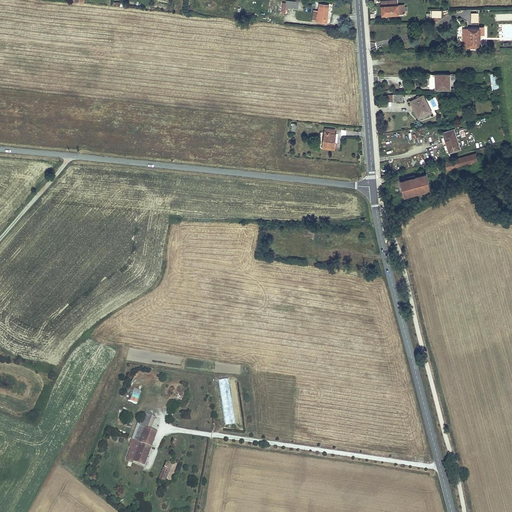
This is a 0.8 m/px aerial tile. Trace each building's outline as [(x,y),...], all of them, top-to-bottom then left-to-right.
[(318,3),(317,16),(319,16),(319,21),(326,21),(327,4),(318,3)] [(398,6),(386,6),(381,6),(381,18),(404,17),(404,6),(398,6)] [(479,28),(465,28),(466,46),(479,45),(479,34),(479,28)] [(448,74),(435,74),(435,91),(448,91),(448,74)] [(498,90),(499,75),(492,74),(491,89),(498,90)] [(424,99),(422,96),(412,100),(421,117),(431,112),(430,112),(424,99)] [(411,101),(419,118),(421,117),(412,100),(411,101)] [(324,128),(323,147),(331,148),(332,141),(334,142),(335,133),(333,133),(334,129),(324,128)] [(455,129),(443,133),(450,155),(462,151),(455,129)] [(474,153),(444,162),(446,170),(477,161),(474,153)] [(401,182),(405,199),(430,192),(426,175),(401,182)] [(218,380),(224,425),(235,424),(229,379),(218,380)] [(134,388),(129,401),(136,403),(141,390),(134,388)] [(145,413),(140,426),(146,429),(152,416),(145,413)] [(127,459),(133,462),(146,429),(140,426),(127,459)] [(133,462),(144,466),(156,433),(146,429),(133,462)]
